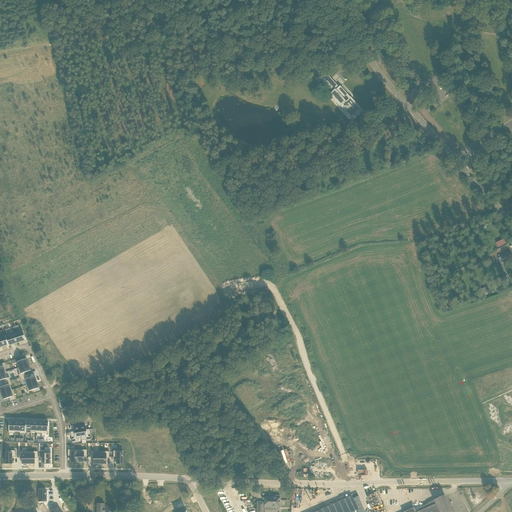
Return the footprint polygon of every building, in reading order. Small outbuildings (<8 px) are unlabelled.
[(320,76),(317,78),(320,82),(321,82),(321,81),(323,83),(326,86),(327,88),(328,87),(334,82),(331,78),(330,78),(327,74),(326,74),(327,75),(324,78),(322,76),(321,75),(320,76)] [(333,92),(332,93),(342,105),(343,104),(344,104),(344,103),(346,106),(351,111),(349,113),(354,119),(358,115),(359,115),(363,111),(360,107),(359,108),(358,106),(356,104),(356,103),(355,102),(353,100),(352,101),(352,100),(351,99),(350,98),(347,94),(346,94),(344,91),(342,89),(340,87),(341,87),(340,86),(333,92)] [(503,239),(495,243),(497,248),(505,244),(503,239)] [(504,263),(511,258),(511,255),(510,252),(501,256),(504,263)] [(487,262),(499,258),(498,254),(486,258),(487,262)] [(505,283),(509,282),(506,276),(497,280),(499,285),(505,282),(505,283)] [(19,361),(17,362),(19,368),(17,368),(18,369),(28,365),(26,359),(19,361)] [(28,365),(18,369),(19,374),(18,374),(19,378),(28,375),(25,376),(25,373),(30,371),(28,365)] [(5,373),(0,374),(0,380),(3,380),(4,383),(10,381),(9,377),(7,378),(5,373)] [(28,375),(19,378),(20,378),(21,381),(24,380),(26,386),(37,382),(35,376),(29,378),(28,375)] [(5,386),(0,387),(0,390),(1,394),(13,390),(12,390),(10,385),(11,384),(10,381),(4,383),(5,386)] [(37,382),(26,386),(28,392),(39,388),(37,382)] [(13,390),(1,394),(3,400),(9,398),(10,401),(16,399),(13,390)] [(85,427),(79,428),(81,440),(86,439),(86,441),(89,441),(91,440),(90,433),(93,432),(93,429),(89,430),(89,429),(86,430),(85,427)] [(70,433),(66,433),(66,436),(71,435),(72,443),(77,442),(77,438),(81,438),(81,440),(79,428),(74,429),(74,432),(70,432),(70,433)] [(68,450),(68,456),(71,456),(71,463),(72,463),(76,463),(77,463),(78,463),(78,450),(77,450),(68,450)] [(87,450),(78,450),(78,463),(83,463),(83,456),(87,456),(87,450)] [(5,457),(5,460),(5,462),(5,464),(12,464),(12,457),(15,457),(15,451),(5,451),(5,457)] [(51,451),(41,451),(41,458),(44,458),(44,464),(51,464),(51,451)] [(123,451),(113,451),(113,457),(116,457),(116,464),(123,464),(123,460),(124,460),(124,457),(123,457),(123,451)] [(28,452),(19,452),(19,458),(22,458),(22,464),(28,464),(28,452)] [(38,452),(28,452),(28,464),(34,464),(34,458),(38,458),(38,452)] [(94,452),(90,452),(90,458),(93,458),(93,464),(95,464),(95,465),(98,465),(98,464),(100,464),(100,452),(99,452),(99,453),(94,453),(94,452)] [(109,452),(100,452),(100,464),(106,464),(106,458),(109,458),(109,452)] [(46,490),(38,490),(38,502),(46,502),(46,490)] [(279,497),(278,496),(275,496),(274,497),(274,498),(265,498),(265,497),(265,507),(265,510),(280,511),(280,508),(280,497),(279,497)] [(358,511),(351,496),(314,511),(358,511)] [(451,511),(444,496),(434,500),(434,501),(431,502),(431,501),(427,503),(428,504),(415,509),(415,508),(409,511),(406,511),(451,511)] [(163,499),(151,499),(151,508),(163,508),(163,499)]
